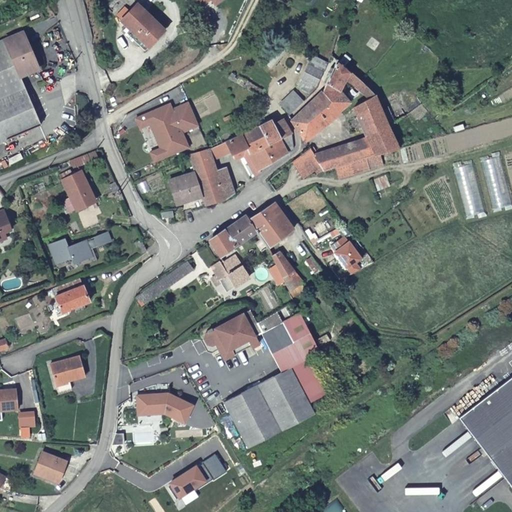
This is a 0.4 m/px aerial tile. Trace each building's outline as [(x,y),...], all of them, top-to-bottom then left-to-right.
[(137,4),(120,21),(129,30),(126,33),(143,51),(164,30),(137,4)] [(23,42),(5,49),(20,86),(38,79),(23,42)] [(0,93),(20,86),(5,49),(0,51),(0,93)] [(368,98),(375,94),(359,80),(349,71),(336,59),(322,92),(290,120),(304,142),(342,112),(340,109),(349,102),(339,90),(348,80),(368,98)] [(316,87),(322,72),(307,64),(294,84),(311,92),(316,87)] [(349,71),(359,80),(366,73),(355,65),(349,71)] [(0,147),(39,132),(20,86),(0,93),(0,147)] [(279,103),(287,115),(306,97),(293,90),(279,103)] [(323,172),(335,168),(379,154),(398,149),(389,127),(380,106),(375,94),(368,98),(353,106),(366,136),(313,156),(320,167),(323,172)] [(380,106),(389,127),(405,115),(395,98),(380,106)] [(158,148),(162,157),(186,146),(180,132),(196,125),(187,102),(170,109),(169,106),(161,110),(160,107),(143,115),(147,124),(150,123),(160,147),(158,148)] [(147,124),(143,115),(134,119),(139,128),(147,124)] [(271,119),(223,140),(228,152),(229,155),(231,154),(234,161),(245,155),(281,139),(288,152),(292,147),(293,138),(282,119),(273,123),(271,119)] [(259,169),(288,152),(281,139),(245,155),(241,157),(244,161),(253,179),(255,177),(258,174),(260,173),(260,171),(259,169)] [(228,152),(223,140),(205,148),(209,160),(228,152)] [(162,157),(158,148),(149,152),(153,161),(162,157)] [(209,160),(205,148),(186,156),(192,171),(202,196),(205,204),(225,199),(216,177),(209,160)] [(308,148),(290,162),(303,179),(313,172),(320,167),(313,156),(308,148)] [(379,154),(335,168),(338,179),(353,174),(382,165),(379,154)] [(202,196),(192,171),(168,180),(175,202),(189,198),(190,200),(202,196)] [(216,177),(225,199),(237,190),(231,173),(216,177)] [(386,174),(371,180),(375,190),(390,185),(386,174)] [(65,182),(75,213),(95,206),(84,175),(65,182)] [(257,231),(266,248),(293,229),(274,202),(248,219),(257,231)] [(219,256),(257,231),(248,219),(246,214),(209,240),(219,256)] [(0,245),(7,243),(4,234),(10,232),(5,216),(0,218),(0,245)] [(108,233),(94,237),(97,246),(111,242),(108,233)] [(334,253),(347,270),(361,260),(349,243),(348,243),(343,237),(331,246),(336,252),(334,253)] [(65,239),(49,244),(56,263),(71,258),(73,263),(92,257),(86,240),(68,247),(65,239)] [(138,239),(132,242),(137,254),(145,249),(141,244),(138,239)] [(210,267),(228,291),(249,276),(234,256),(232,258),(229,253),(221,259),(231,272),(228,275),(218,261),(210,267)] [(289,291),(295,288),(289,278),(293,276),(277,253),(271,257),(289,291)] [(320,267),(311,254),(303,258),(312,272),(320,267)] [(187,260),(135,298),(141,306),(193,269),(187,260)] [(84,301),(77,279),(56,287),(49,290),(57,311),(84,301)] [(283,321),(277,310),(256,322),(249,309),(211,328),(211,327),(207,329),(207,330),(205,331),(204,336),(200,338),(206,350),(211,352),(218,348),(223,358),(250,345),(251,347),(258,343),(254,336),(252,332),(259,328),(261,332),(283,321)] [(306,359),(320,352),(300,313),(261,332),(281,372),(290,367),(306,359)] [(78,354),(48,362),(54,383),(83,376),(78,354)] [(290,367),(308,402),(324,394),(306,359),(290,367)] [(314,413),(308,402),(290,367),(281,372),(223,401),(247,447),(314,413)] [(511,376),(459,417),(511,486),(511,376)] [(16,388),(0,389),(0,411),(2,411),(17,410),(16,388)] [(169,391),(144,393),(146,413),(165,411),(185,421),(194,403),(169,391)] [(146,413),(144,393),(136,394),(138,413),(146,413)] [(30,419),(21,420),(22,427),(31,426),(30,419)] [(32,469),(51,480),(62,461),(43,450),(32,469)] [(172,484),(169,486),(177,498),(193,487),(195,490),(213,478),(214,479),(228,470),(216,452),(203,461),(204,462),(197,466),(197,465),(183,474),(184,476),(172,484)] [(184,476),(183,474),(170,481),(172,484),(184,476)]
